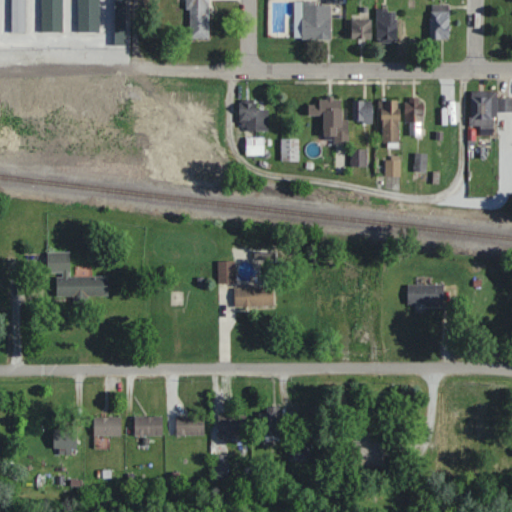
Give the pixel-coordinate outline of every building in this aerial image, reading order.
[(12,0),(12,31),(26,31),(26,0),(12,0)] [(188,0),(188,38),(209,38),(209,0),(188,0)] [(302,38),(331,38),(330,2),(344,2),(344,0),(326,0),(327,1),(302,2),(302,38)] [(430,38),(449,38),(449,4),(430,4),(430,38)] [(398,41),(398,8),(377,8),(377,41),(398,41)] [(372,19),(352,19),(352,39),(372,39),(372,19)] [(492,96),(470,96),(470,126),(492,126),(492,96)] [(511,97),(497,98),(497,112),(511,112),(511,97)] [(308,116),(324,116),(324,143),(349,143),(349,120),(342,120),(342,99),(308,99),(308,116)] [(382,142),(399,143),(399,100),(382,99),(382,142)] [(373,100),(354,100),(354,123),(373,123),(373,100)] [(407,137),(424,137),(424,103),(407,103),(407,137)] [(268,108),(242,108),(242,130),(268,130),(268,108)] [(263,138),(247,138),(247,154),(263,154),(263,138)] [(299,138),(281,138),(281,160),(299,160),(299,138)] [(366,149),(352,149),(352,166),(366,166),(366,149)] [(415,170),(426,170),(426,153),(415,153),(415,170)] [(400,160),(386,159),(385,175),(400,175),(400,160)] [(109,276),(71,276),(70,252),(47,252),(48,274),(57,274),(57,297),(75,297),(75,306),(87,306),(87,296),(109,296),(109,276)] [(218,260),(218,282),(234,282),(234,260),(218,260)] [(408,304),(444,304),(444,285),(408,285),(408,304)] [(234,307),(275,307),(275,287),(234,287),(234,307)] [(259,408),(259,440),(280,440),(280,408),(259,408)] [(204,415),(176,415),(176,435),(204,435),(204,415)] [(218,434),(248,434),(248,415),(218,415),(218,434)] [(162,436),(162,416),(135,416),(135,436),(162,436)] [(478,416),(453,416),(453,438),(478,438),(478,416)] [(121,417),(94,417),(94,437),(121,437),(121,417)] [(54,428),(54,450),(77,450),(77,428),(54,428)] [(385,433),(352,432),(351,465),(384,466),(385,433)] [(440,442),(441,483),(506,482),(506,466),(462,466),(462,442),(440,442)] [(290,460),(308,460),(308,446),(290,446),(290,460)]
